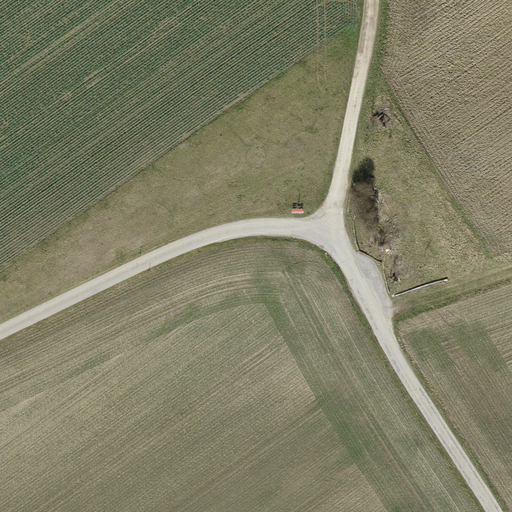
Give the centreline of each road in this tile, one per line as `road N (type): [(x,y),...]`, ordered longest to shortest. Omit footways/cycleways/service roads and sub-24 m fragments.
road 1 (unclassified): [(493,511),(327,228),(221,232),(0,337)]
road 2 (track): [(370,0),(327,228)]
road 3 (track): [(373,314),(511,271)]
